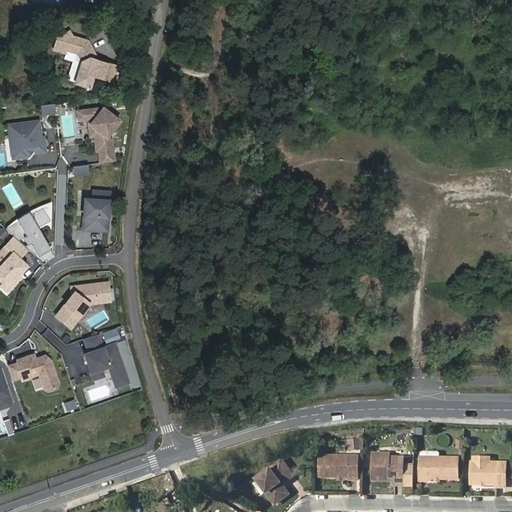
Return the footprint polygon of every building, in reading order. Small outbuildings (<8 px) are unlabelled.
[(56,33),(51,51),(63,54),(64,52),(75,55),(78,63),(71,84),(86,89),(90,77),(104,81),(109,65),(87,59),(83,52),(86,43),(70,38),(67,33),(62,35),(56,33)] [(121,69),(109,65),(104,81),(117,85),(121,69)] [(123,98),(115,99),(116,108),(124,107),(123,98)] [(56,105),(44,107),(45,117),(57,115),(56,105)] [(98,111),(78,113),(79,122),(88,121),(89,121),(92,123),(90,126),(98,132),(94,137),(95,138),(95,145),(98,147),(102,147),(102,151),(99,151),(100,164),(114,163),(111,142),(107,138),(120,123),(104,110),(101,113),(98,111)] [(88,121),(90,138),(95,138),(94,137),(98,132),(90,126),(92,123),(89,121),(88,121)] [(38,122),(11,125),(12,140),(16,140),(16,147),(13,150),(14,155),(18,159),(29,158),(29,155),(32,151),(34,151),(34,154),(45,153),(43,138),(40,138),(38,122)] [(85,166),(73,167),(74,176),(85,174),(85,166)] [(12,182),(2,187),(14,209),(23,204),(12,182)] [(86,201),(84,231),(108,232),(109,194),(93,193),(93,201),(86,201)] [(404,205),(379,219),(388,236),(413,223),(404,205)] [(48,221),(41,207),(17,221),(37,256),(49,250),(37,227),(48,221)] [(0,234),(6,239),(11,234),(2,228),(0,230),(0,234)] [(28,250),(13,236),(4,245),(12,252),(0,263),(0,286),(5,291),(14,281),(12,280),(17,275),(26,266),(19,259),(28,250)] [(73,296),(56,317),(70,329),(90,305),(110,303),(108,284),(74,288),(75,293),(73,296)] [(85,320),(91,329),(108,320),(103,310),(85,320)] [(105,339),(116,337),(114,329),(104,331),(105,339)] [(98,334),(84,338),(88,352),(84,354),(90,372),(100,369),(108,366),(115,387),(127,383),(114,344),(102,348),(98,334)] [(48,361),(43,355),(33,359),(31,354),(15,360),(15,362),(20,377),(21,380),(36,374),(41,389),(46,391),(54,389),(56,384),(48,361)] [(15,362),(6,366),(10,380),(20,377),(15,362)] [(90,372),(92,379),(102,376),(100,369),(90,372)] [(73,399),(62,402),(65,411),(76,408),(73,399)] [(361,437),(345,439),(347,452),(363,450),(361,437)] [(388,474),(394,474),(394,483),(401,483),(402,455),(389,455),(389,451),(372,451),(371,477),(387,478),(388,474)] [(338,475),(342,475),(349,476),(349,478),(358,478),(358,455),(320,454),(320,474),(338,475)] [(428,475),(436,475),(439,475),(458,475),(458,455),(420,454),(420,479),(428,479),(428,475)] [(287,475),(288,477),(294,473),(283,457),(258,475),(277,500),(289,491),(283,481),(282,479),(287,475)] [(489,460),(473,460),(471,460),(471,482),(497,482),(497,485),(504,485),(505,460),(489,460)]
